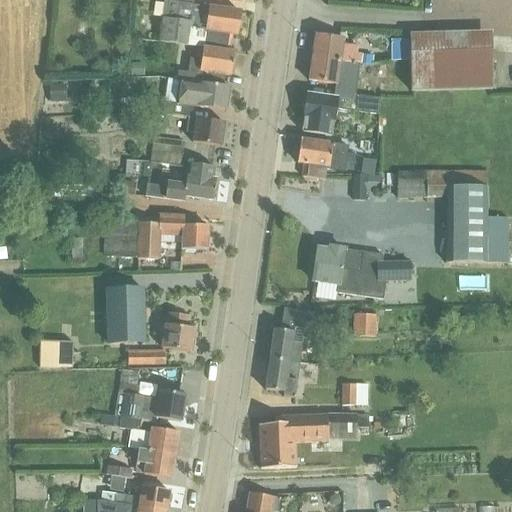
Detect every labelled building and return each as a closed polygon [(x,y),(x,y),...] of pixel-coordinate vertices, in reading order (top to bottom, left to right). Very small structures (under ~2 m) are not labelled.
[(193,5),(166,1),(160,42),(226,51),(229,36),(236,37),(240,14),(210,10),(210,7),(193,5)] [(492,89),(491,48),(491,30),(410,32),(411,47),(411,50),(411,63),(412,91),(492,89)] [(316,35),(313,59),(348,64),(349,63),(359,64),(371,66),(372,58),(357,56),(358,48),(343,45),(344,39),(316,35)] [(411,47),(392,48),(392,64),(411,63),(411,50),(411,47)] [(179,72),(177,81),(186,82),(223,88),(225,77),(231,78),(234,54),(203,50),(201,62),(190,60),(189,74),(179,72)] [(355,96),(359,64),(349,63),(348,64),(313,59),(309,82),(338,86),(336,99),(354,102),(355,96)] [(143,64),(131,64),(131,76),(144,76),(143,64)] [(159,80),(156,102),(166,103),(169,81),(159,80)] [(161,103),(160,115),(188,119),(193,120),(195,108),(226,112),(229,89),(223,88),(186,82),(177,81),(174,105),(161,103)] [(52,104),(65,104),(64,87),(52,88),(52,104)] [(305,119),(303,133),(331,137),(333,123),(334,123),(334,117),(344,118),(349,116),(350,112),(376,116),(376,115),(377,99),(355,96),(354,102),(336,99),(307,96),(304,119),(305,119)] [(188,119),(186,134),(194,135),(193,144),(221,148),(224,124),(196,120),(193,120),(188,119)] [(183,155),(185,143),(154,139),(152,151),(183,155)] [(344,173),(348,147),(301,141),(298,164),(304,165),(303,177),(325,180),(326,171),(344,173)] [(362,160),(360,175),(374,177),(376,162),(362,160)] [(185,203),(185,198),(213,202),(216,181),(213,181),(215,169),(190,166),(187,187),(161,183),(161,188),(149,186),(147,198),(185,203)] [(448,264),(508,264),(508,219),(487,219),(487,174),(398,174),(398,199),(447,199),(448,264)] [(381,178),(354,178),(354,200),(367,200),(367,192),(381,192),(381,178)] [(136,187),(124,186),(123,196),(134,197),(136,187)] [(92,188),(55,188),(55,198),(92,198),(92,188)] [(108,224),(107,259),(138,260),(158,261),(159,247),(159,238),(172,238),(183,239),(183,248),(182,251),(184,251),(184,253),(195,253),(195,252),(207,252),(208,228),(184,227),(184,222),(160,221),(159,226),(140,225),(108,224)] [(60,238),(64,254),(75,252),(71,235),(60,238)] [(412,282),(411,263),(387,264),(382,264),(383,256),(331,248),(330,252),(318,250),(313,282),(337,285),(336,295),(383,301),(385,282),(412,282)] [(174,280),(202,280),(202,268),(174,268),(174,280)] [(131,283),(166,282),(166,270),(131,270),(131,283)] [(144,291),(106,292),(107,344),(145,343),(144,291)] [(269,347),(267,360),(299,364),(303,335),(309,335),(313,308),(286,304),(281,331),(275,330),(272,347),(269,347)] [(352,313),(351,336),(375,337),(375,314),(352,313)] [(192,353),(195,330),(189,329),(191,318),(171,315),(171,320),(166,319),(162,349),(192,353)] [(37,341),(37,367),(69,368),(70,341),(37,341)] [(129,366),(165,365),(165,353),(129,354),(129,366)] [(299,364),(267,360),(265,373),(269,373),(266,391),(284,394),(284,397),(295,399),(298,382),(296,382),(299,364)] [(156,367),(155,381),(167,383),(168,368),(156,367)] [(119,394),(115,417),(121,418),(142,421),(156,424),(157,419),(181,423),(186,396),(161,392),(159,400),(135,396),(137,386),(121,383),(119,394)] [(356,406),(357,385),(344,385),(343,406),(356,406)] [(114,427),(115,417),(102,415),(100,426),(114,428),(114,427)] [(268,426),(259,426),(260,452),(261,470),(281,469),(296,469),(296,465),(296,463),(295,447),(295,444),(308,443),(328,443),(327,439),(327,435),(327,434),(336,435),(356,435),(356,429),(363,429),(368,429),(368,417),(350,417),(326,417),(326,416),(296,417),(275,418),(275,422),(275,426),(268,426)] [(121,418),(119,430),(140,433),(142,421),(121,418)] [(148,452),(175,457),(179,434),(151,429),(148,452)] [(175,457),(148,452),(139,451),(135,469),(145,471),(144,475),(172,480),(175,457)] [(108,467),(107,475),(113,476),(119,477),(126,478),(131,479),(133,471),(108,467)] [(87,488),(89,472),(74,470),(71,486),(87,488)] [(113,476),(111,484),(125,486),(126,478),(119,477),(113,476)] [(104,493),(102,501),(114,503),(124,505),(166,511),(170,493),(142,488),(140,498),(126,496),(125,497),(123,496),(110,494),(104,493)] [(246,511),(278,511),(281,500),(250,494),(246,511)] [(331,500),(330,504),(332,507),(336,508),(340,506),(341,502),(338,498),(334,497),(331,500)] [(96,500),(83,501),(83,511),(166,511),(124,505),(114,503),(102,501),(96,500)]
